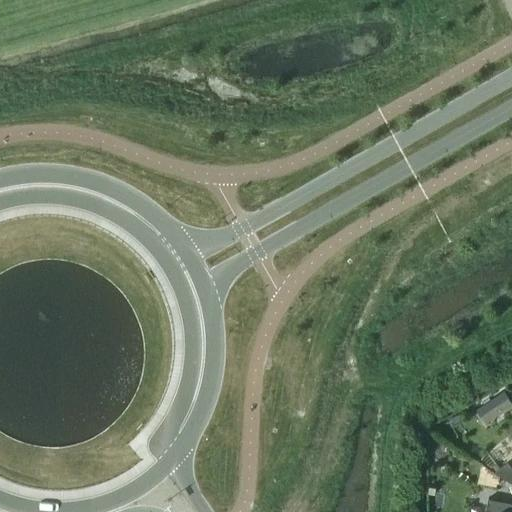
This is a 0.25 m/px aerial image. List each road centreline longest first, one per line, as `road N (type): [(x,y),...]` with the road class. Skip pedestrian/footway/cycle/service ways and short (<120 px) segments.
road 1 (tertiary): [(511,76),(243,228),(189,249)]
road 2 (tertiary): [(209,293),(258,252),(511,108)]
road 3 (secondary): [(168,462),(162,445),(183,403),(192,356),(181,282),(165,254)]
road 4 (secondary): [(189,249),(137,199),(105,184),(36,172),(0,178)]
road 5 (secondary): [(165,254),(139,227),(80,197),(0,200)]
road 6 (secondary): [(0,498),(68,511),(105,504),(168,462)]
road 7 (secondary): [(168,462),(209,383),(209,293)]
